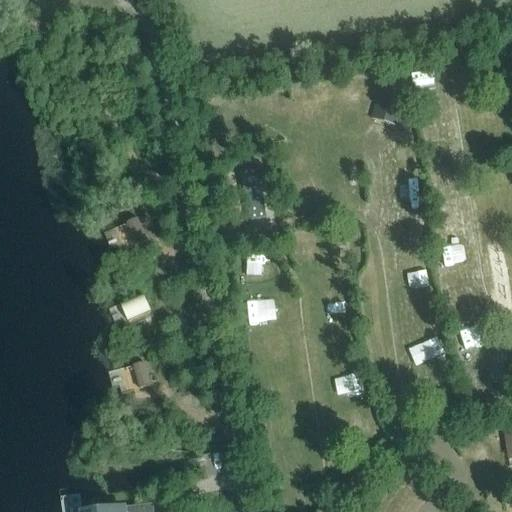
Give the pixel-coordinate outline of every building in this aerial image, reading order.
[(408,95),(381,86),(372,113),(399,122),(408,95)] [(256,170),(241,173),(250,222),(266,219),(256,170)] [(122,223),(134,249),(147,243),(135,218),(122,223)] [(466,265),(446,269),(450,288),(470,283),(466,265)] [(120,304),(127,321),(150,311),(143,294),(120,304)] [(131,364),(138,391),(151,388),(144,361),(131,364)]
